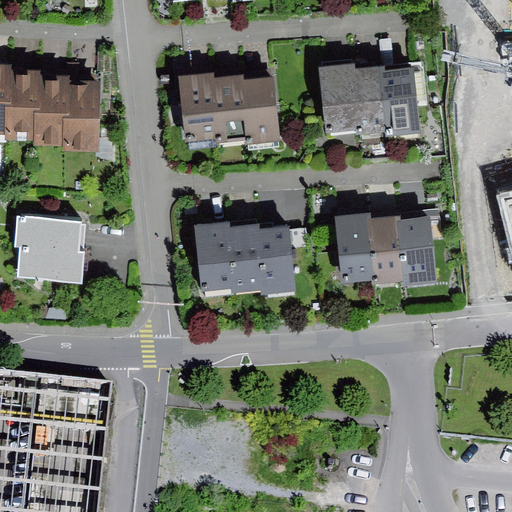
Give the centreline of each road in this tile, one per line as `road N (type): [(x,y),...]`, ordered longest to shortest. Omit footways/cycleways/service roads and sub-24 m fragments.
road 1 (residential): [(135,0),(170,353)]
road 2 (residential): [(511,327),(170,353)]
road 3 (residential): [(170,353),(0,338)]
